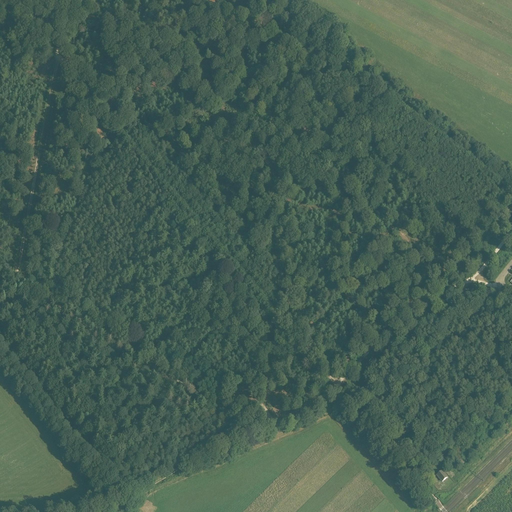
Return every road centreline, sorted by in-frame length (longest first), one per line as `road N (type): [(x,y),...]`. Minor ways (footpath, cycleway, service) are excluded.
road 1 (track): [(6,0),(334,384)]
road 2 (track): [(254,0),(319,36),(511,189)]
road 3 (track): [(0,269),(228,410),(277,423)]
road 4 (track): [(69,0),(14,278)]
road 5 (track): [(258,428),(141,488),(68,511)]
road 6 (track): [(334,384),(416,477)]
